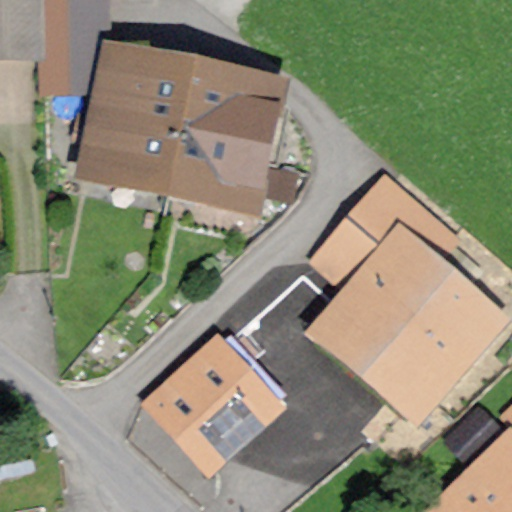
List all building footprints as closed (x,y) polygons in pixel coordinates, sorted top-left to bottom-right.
[(0,0),(0,54),(35,53),(33,0),(0,0)] [(48,90),(103,88),(101,10),(46,11),(48,90)] [(172,184),(192,86),(119,71),(98,169),(172,184)] [(192,86),(172,184),(245,199),(265,101),(192,86)] [(424,272),(447,246),(385,192),(324,263),(364,297),(358,304),(342,290),(307,330),(406,417),(485,325),(424,272)] [(244,401),(251,395),(215,355),(156,408),(208,465),(260,419),(244,401)] [(511,511),(511,467),(508,463),(457,511),(511,511)]
